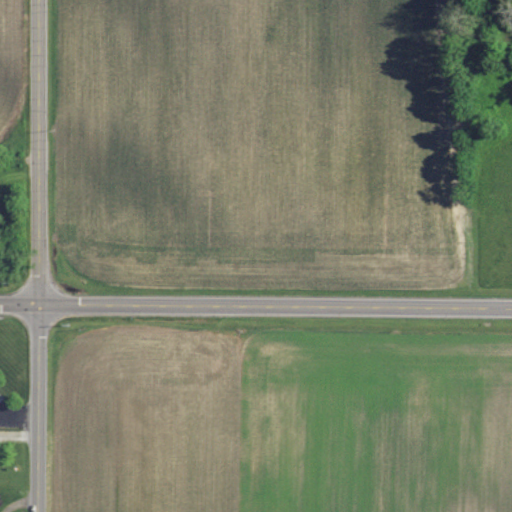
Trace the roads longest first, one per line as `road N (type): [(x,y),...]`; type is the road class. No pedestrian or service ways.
road 1 (secondary): [(511,308),(0,303)]
road 2 (tertiary): [(37,511),(41,0)]
